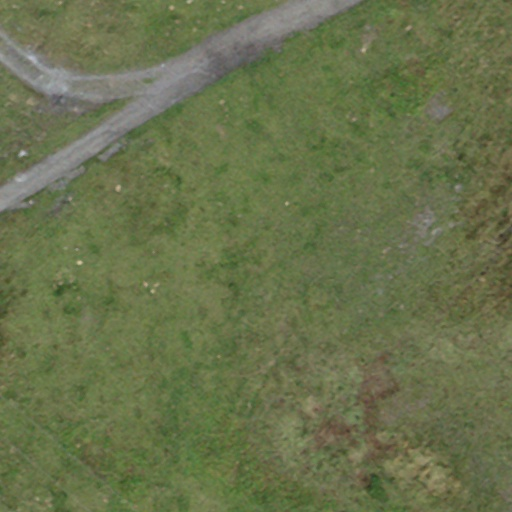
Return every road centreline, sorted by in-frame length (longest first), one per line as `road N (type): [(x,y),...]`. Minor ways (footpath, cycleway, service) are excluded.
road 1 (track): [(0,214),(337,0)]
road 2 (track): [(225,68),(117,85),(0,44)]
